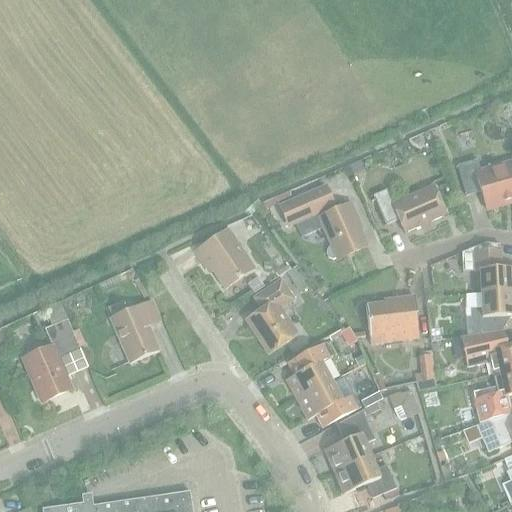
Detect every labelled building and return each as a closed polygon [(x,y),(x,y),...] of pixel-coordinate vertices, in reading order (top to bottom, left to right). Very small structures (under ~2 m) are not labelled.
[(456,167),(465,197),(480,193),(486,211),(504,206),(503,203),(511,200),(511,163),(479,173),(476,161),(456,167)] [(385,191),(372,197),(385,226),(398,221),(404,234),(445,216),(432,187),(391,205),(385,191)] [(324,188),(278,208),(287,228),(317,215),(320,220),(319,220),(331,248),(327,250),(325,253),(328,259),(331,261),(336,259),(337,261),(366,248),(348,208),(335,213),(324,188)] [(224,290),(253,271),(226,232),(194,254),(203,267),(207,265),(224,290)] [(482,245),(472,249),(474,273),(479,272),(480,295),(511,293),(511,269),(500,270),(499,252),(498,246),(486,245),(482,245)] [(279,310),(292,301),(280,282),(253,299),(261,311),(245,322),(268,356),(297,337),(279,310)] [(465,319),(466,338),(492,335),(500,334),(499,318),(511,317),(511,293),(480,295),(481,310),(470,310),(470,319),(465,319)] [(393,304),(364,307),(368,338),(384,336),(386,344),(418,340),(412,298),(392,301),(393,304)] [(109,320),(129,366),(158,353),(147,329),(159,324),(150,302),(126,313),(122,304),(107,310),(111,319),(109,320)] [(57,360),(79,350),(66,321),(43,331),(51,348),(22,361),(41,404),(71,391),(57,360)] [(492,335),(466,338),(459,339),(466,369),(489,364),(492,376),(511,371),(511,347),(496,351),(492,335)] [(285,382),(295,402),(331,383),(320,364),(332,358),(325,344),(298,359),(305,371),(285,382)] [(511,371),(492,376),(495,389),(472,394),(479,426),(511,415),(506,397),(511,396),(511,371)] [(434,381),(433,373),(413,377),(415,385),(434,381)] [(331,383),(295,402),(306,422),(327,411),(333,424),(360,410),(353,396),(341,403),(331,383)] [(324,452),(333,474),(370,458),(364,446),(374,441),(362,412),(335,426),(343,444),(324,452)] [(511,417),(511,415),(479,426),(475,428),(487,454),(511,443),(511,417)] [(239,511),(214,455),(195,463),(189,450),(191,449),(183,430),(52,487),(63,511),(239,511)] [(375,471),(373,465),(370,458),(333,474),(342,496),(365,486),(371,500),(395,490),(385,467),(375,471)] [(509,505),(511,503),(511,470),(505,473),(509,483),(501,486),(509,505)]
